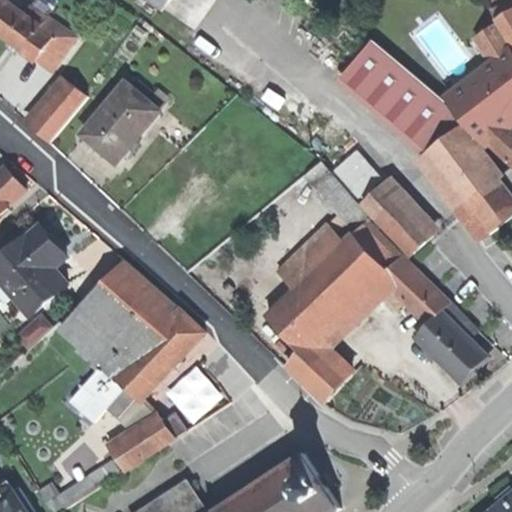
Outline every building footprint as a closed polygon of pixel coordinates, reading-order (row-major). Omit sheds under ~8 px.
[(9,0),(3,0),(0,5),(0,29),(19,44),(39,58),(57,34),(44,25),(27,13),(9,0)] [(153,0),(166,8),(171,0),(153,0)] [(511,0),(491,14),(496,22),(511,12),(511,0)] [(32,6),(27,13),(44,25),(49,18),(32,6)] [(511,12),(496,22),(511,47),(511,12)] [(49,17),(49,18),(44,25),(57,34),(62,26),(49,17)] [(76,36),(62,26),(57,34),(39,58),(53,68),(76,36)] [(478,40),(495,67),(511,55),(511,51),(497,27),(478,40)] [(374,42),(342,79),(428,154),(464,127),(466,126),(446,103),(374,42)] [(511,55),(495,67),(446,103),(466,126),(480,143),(484,141),(505,126),(511,120),(511,55)] [(31,126),(50,142),(89,97),(71,81),(31,126)] [(100,146),(118,162),(162,111),(129,82),(85,133),(100,146)] [(511,162),(511,132),(505,126),(484,141),(509,165),(511,162)] [(428,154),(467,205),(502,178),(464,127),(428,154)] [(370,219),(374,215),(322,160),(310,172),(362,226),(370,219)] [(0,221),(2,220),(0,217),(0,213),(27,190),(16,178),(7,168),(0,174),(0,221)] [(502,178),(467,205),(490,237),(511,220),(511,173),(511,171),(502,178)] [(387,181),(365,202),(412,254),(435,234),(387,181)] [(337,216),(330,223),(339,233),(346,226),(337,216)] [(296,290),(268,316),(303,353),(318,338),(383,276),(404,255),(370,219),(362,226),(347,241),(319,268),(296,290)] [(330,223),(302,250),(319,268),(347,241),(339,233),(330,223)] [(0,276),(16,295),(33,314),(69,283),(54,266),(67,255),(56,242),(42,226),(29,237),(28,235),(0,259),(0,276)] [(279,272),(296,290),(319,268),(302,250),(279,272)] [(463,316),(404,255),(383,276),(404,299),(410,304),(430,326),(445,311),(456,323),(463,316)] [(128,259),(64,328),(103,365),(86,383),(97,393),(82,410),(94,421),(108,407),(122,392),(133,402),(138,396),(142,399),(159,381),(136,359),(182,310),(158,287),(128,259)] [(0,293),(7,302),(16,295),(0,276),(0,293)] [(405,308),(410,304),(404,299),(400,303),(405,308)] [(205,332),(182,310),(136,359),(159,381),(205,332)] [(478,332),(463,316),(456,323),(445,311),(430,326),(420,336),(463,381),(475,369),(489,356),(472,338),(478,332)] [(353,375),(318,338),(303,353),(289,366),(324,403),(353,375)] [(71,400),(82,410),(97,393),(86,383),(71,400)] [(118,417),(133,402),(122,392),(108,407),(118,417)] [(109,445),(125,469),(173,438),(162,421),(157,413),(109,445)] [(175,413),(162,421),(173,438),(186,430),(175,413)] [(299,456),(213,511),(209,511),(189,480),(139,511),(334,511),(342,507),(306,452),(299,456)] [(59,511),(121,472),(113,459),(48,501),(54,511),(59,511)] [(0,499),(0,511),(36,511),(20,486),(0,499)] [(511,486),(497,498),(503,505),(511,498),(511,486)] [(511,511),(511,498),(503,505),(494,511),(511,511)]
